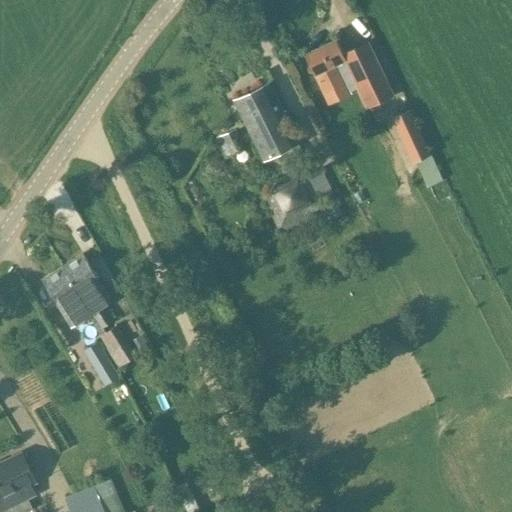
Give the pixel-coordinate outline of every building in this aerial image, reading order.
[(395,94),(369,40),(344,52),(337,38),(305,54),(315,74),(325,93),(343,84),(347,93),(357,88),(367,108),(395,94)] [(231,93),(258,81),(254,73),(228,85),(231,93)] [(299,142),(270,83),(235,100),(264,159),(299,142)] [(392,118),(413,163),(431,154),(410,109),(392,118)] [(216,137),(225,156),(246,146),(236,127),(216,137)] [(322,166),(262,196),(276,223),(278,222),(281,229),(285,228),(287,234),(297,230),(317,220),(314,212),(338,199),(322,166)] [(66,265),(63,267),(93,313),(98,322),(102,328),(113,321),(114,320),(104,305),(113,299),(84,253),(66,265)] [(62,268),(44,279),(74,325),(93,313),(63,267),(62,268)] [(105,332),(100,335),(111,355),(126,346),(126,345),(129,343),(118,324),(116,325),(105,332)] [(112,361),(100,340),(84,349),(97,371),(112,361)] [(37,481),(22,452),(0,463),(0,499),(13,494),(17,503),(35,494),(30,484),(37,481)]
